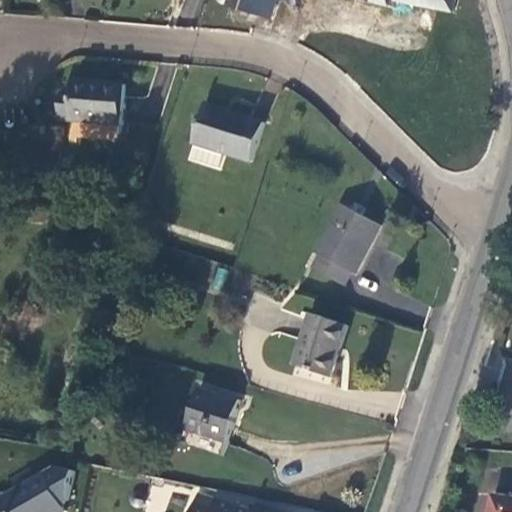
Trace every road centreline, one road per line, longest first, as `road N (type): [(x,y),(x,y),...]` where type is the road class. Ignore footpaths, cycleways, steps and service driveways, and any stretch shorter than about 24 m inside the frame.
road 1 (residential): [(507,212),(355,79),(293,57),(48,29),(0,49)]
road 2 (residential): [(425,511),(507,212)]
